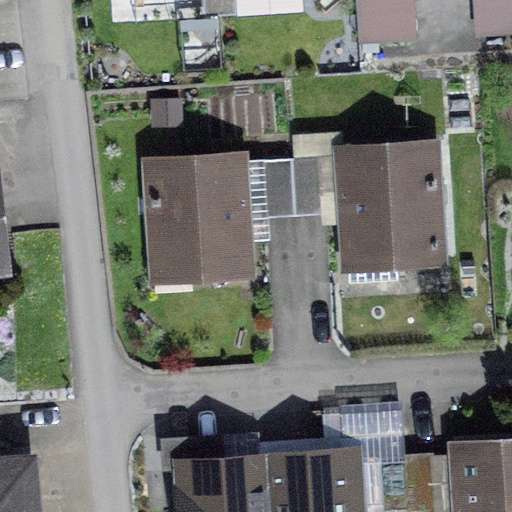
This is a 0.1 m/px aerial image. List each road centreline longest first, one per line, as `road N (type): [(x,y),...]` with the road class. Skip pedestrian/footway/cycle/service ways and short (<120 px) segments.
road 1 (residential): [(87,387),(346,349),(511,338)]
road 2 (residential): [(44,0),(87,387)]
road 3 (residential): [(87,387),(106,511)]
